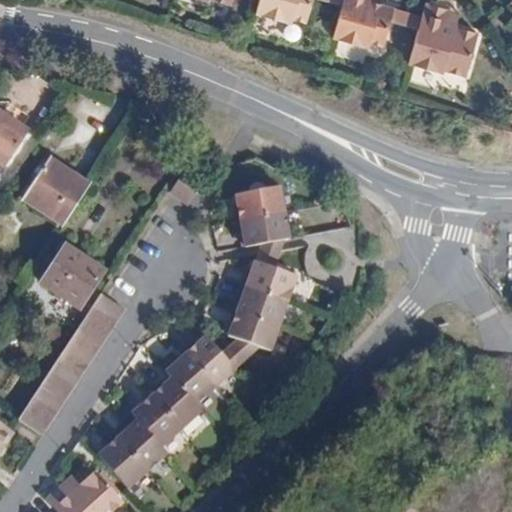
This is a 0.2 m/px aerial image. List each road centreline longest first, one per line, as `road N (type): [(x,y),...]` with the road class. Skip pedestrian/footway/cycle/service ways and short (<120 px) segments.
road 1 (residential): [(269,106),(9,511)]
road 2 (residential): [(444,271),(301,428),(208,511)]
road 3 (tertiary): [(0,21),(165,59),(269,106)]
road 4 (tertiary): [(470,178),(269,106)]
road 5 (tertiary): [(269,106),(399,187)]
